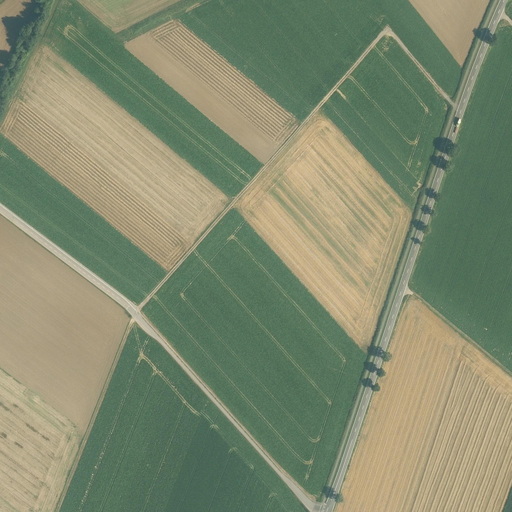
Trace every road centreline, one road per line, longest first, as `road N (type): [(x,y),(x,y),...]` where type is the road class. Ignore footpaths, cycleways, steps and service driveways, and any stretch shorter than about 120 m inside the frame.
road 1 (tertiary): [(327,511),(504,0)]
road 2 (track): [(460,110),(386,30),(155,290)]
road 3 (unclassified): [(0,212),(135,315),(312,511)]
road 4 (track): [(56,511),(129,323),(155,290)]
road 5 (track): [(73,0),(121,42),(207,0)]
road 6 (track): [(511,376),(401,289)]
road 7 (track): [(53,0),(0,115)]
